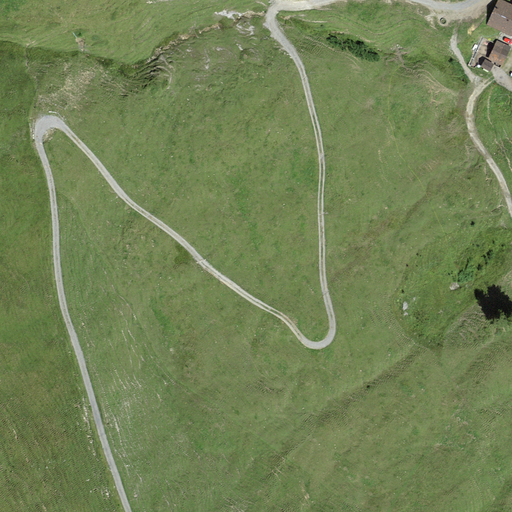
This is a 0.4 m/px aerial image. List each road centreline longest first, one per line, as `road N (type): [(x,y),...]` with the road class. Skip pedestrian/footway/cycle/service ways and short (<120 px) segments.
road 1 (track): [(324,0),(269,15),(298,61),(322,158),(332,319),(330,338),(318,345),(245,297),(123,195),(67,130),(41,126),(61,298),(130,511)]
road 2 (track): [(511,57),(477,91),(468,125),(511,210)]
